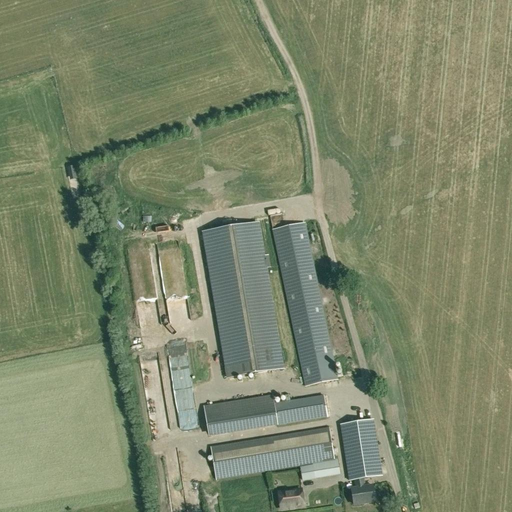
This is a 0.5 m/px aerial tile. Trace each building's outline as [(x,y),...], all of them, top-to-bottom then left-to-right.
[(282,215),(275,216),(276,225),(283,224),(282,215)] [(282,370),(265,269),(271,268),(268,256),(263,256),(258,223),(204,232),(228,379),(282,370)] [(305,387),(337,380),(305,223),(273,230),(305,387)] [(273,404),(272,395),(204,407),(209,436),(327,417),(323,396),(273,404)] [(371,420),(341,425),(346,462),(379,457),(373,420),(371,420)] [(334,460),(329,428),(211,447),(216,479),(313,464),(338,460),(338,459),(334,460)] [(379,457),(346,462),(349,481),(355,480),(356,488),(352,489),(354,504),(375,501),(373,486),(365,487),(363,479),(367,478),(382,476),(381,469),(379,457)] [(315,479),(341,475),(338,460),(313,464),(315,479)] [(274,493),(272,486),(266,487),(268,494),(274,493)] [(281,509),(303,506),(301,490),(279,493),(281,509)]
